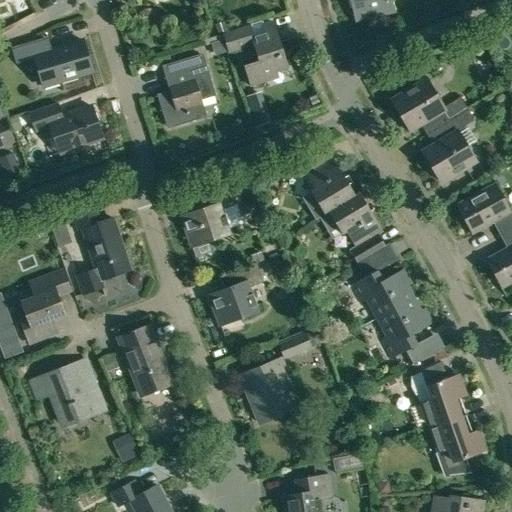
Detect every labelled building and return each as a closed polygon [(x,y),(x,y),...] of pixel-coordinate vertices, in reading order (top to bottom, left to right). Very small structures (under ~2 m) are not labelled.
[(350,0),(353,8),(351,9),(354,22),(394,12),(391,0),(350,0)] [(288,68),(276,30),(254,37),(250,25),(223,34),(229,53),(253,45),(258,61),(244,66),(250,86),(265,81),(263,76),(288,68)] [(33,57),(42,87),(92,72),(83,41),(50,51),(46,39),(13,49),(17,62),(33,57)] [(171,92),(158,96),(167,128),(202,118),(197,101),(214,96),(202,56),(163,67),(171,92)] [(420,125),(426,135),(468,110),(461,97),(443,108),(426,80),(392,100),(410,132),(420,125)] [(50,128),(60,154),(102,139),(91,107),(61,117),(57,104),(28,114),(35,133),(50,128)] [(0,148),(3,147),(5,150),(15,146),(0,108),(0,148)] [(474,120),(468,110),(426,135),(433,146),(423,152),(428,160),(424,162),(427,169),(432,174),(435,173),(441,182),(475,162),(466,146),(473,142),(463,126),(474,120)] [(268,112),(252,117),(255,127),(271,122),(268,112)] [(13,153),(0,158),(0,165),(6,181),(21,175),(13,153)] [(236,165),(241,178),(262,171),(257,157),(236,165)] [(318,218),(359,193),(355,195),(337,166),(326,173),(321,165),(306,174),(315,189),(302,197),(315,219),(318,218)] [(504,233),(511,228),(511,212),(511,213),(495,183),(456,205),(451,195),(450,196),(471,235),(497,221),(504,233)] [(181,218),(186,233),(191,246),(229,233),(221,210),(236,205),(229,186),(201,196),(205,210),(181,218)] [(328,234),(338,229),(340,233),(342,235),(346,233),(355,247),(347,252),(355,265),(383,248),(376,235),(370,238),(365,230),(377,223),(359,193),(318,218),(328,234)] [(95,270),(76,276),(83,295),(102,289),(100,281),(129,271),(112,219),(100,223),(95,208),(72,215),(77,230),(81,229),(95,270)] [(62,218),(50,222),(55,238),(68,233),(62,218)] [(511,228),(504,233),(510,245),(484,259),(506,300),(507,300),(501,289),(511,283),(511,228)] [(365,301),(375,320),(414,298),(408,286),(411,285),(403,269),(382,281),(376,271),(395,261),(386,246),(383,248),(355,265),(363,278),(349,285),(360,304),(365,301)] [(226,291),(223,292),(209,297),(223,337),(224,337),(220,325),(257,312),(248,288),(264,282),(263,280),(271,277),(265,261),(221,277),(226,291)] [(34,299),(30,300),(21,304),(26,316),(19,318),(29,344),(39,340),(34,327),(64,315),(57,296),(68,292),(59,269),(28,281),(34,299)] [(414,298),(375,320),(385,338),(380,341),(390,360),(416,345),(411,335),(432,324),(424,308),(421,310),(414,298)] [(150,328),(118,341),(140,396),(171,384),(175,395),(176,394),(150,328)] [(305,334),(278,345),(284,360),(312,348),(305,334)] [(281,360),(239,377),(259,424),(300,407),(281,360)] [(73,368),(44,379),(62,425),(103,409),(93,384),(81,389),(73,368)] [(420,404),(429,429),(461,418),(455,399),(465,395),(458,375),(437,383),(437,385),(426,389),(430,400),(420,404)] [(467,435),(461,418),(429,429),(445,477),(467,475),(461,460),(485,451),(478,431),(467,435)] [(138,454),(129,435),(118,440),(127,459),(138,454)] [(322,511),(321,500),(331,499),(328,476),(295,482),(298,496),(282,498),(284,511),(322,511)] [(118,508),(129,502),(134,511),(170,511),(157,486),(140,495),(133,483),(111,495),(118,508)] [(481,511),(483,502),(450,497),(449,500),(434,498),(431,511),(481,511)]
